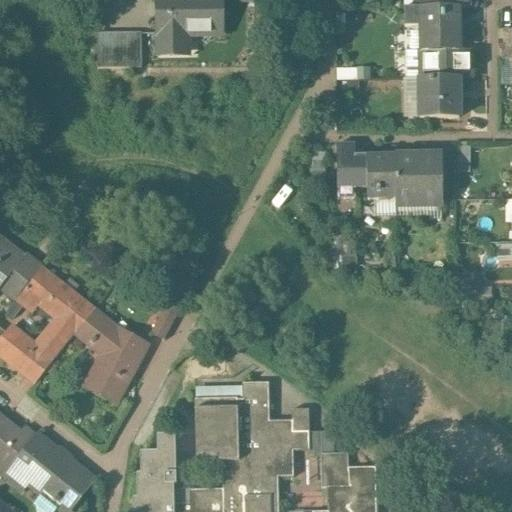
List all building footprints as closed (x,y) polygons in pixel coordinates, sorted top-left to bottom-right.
[(221,0),(156,0),(157,36),(159,36),(159,57),(183,57),(183,36),(222,35),(221,0)] [(415,0),(416,9),(457,9),(467,9),(466,0),(415,0)] [(416,9),(404,10),(404,28),(421,28),(421,9),(416,9)] [(457,9),(421,9),(421,28),(422,53),(454,53),(458,52),(457,9)] [(511,30),(497,31),(498,60),(511,60),(511,30)] [(141,34),(97,35),(97,70),(141,70),(141,34)] [(454,53),(422,53),(422,81),(459,81),(470,81),(470,60),(454,61),(454,53)] [(422,81),(419,82),(419,120),(459,120),(459,81),(422,81)] [(354,146),(336,146),(337,201),(355,200),(355,190),(367,190),(366,158),(355,158),(354,146)] [(394,157),(366,158),(367,190),(367,202),(374,202),(395,202),(394,157)] [(439,157),(394,157),(395,202),(395,205),(441,204),(439,157)] [(395,205),(395,202),(374,202),(374,218),(395,218),(395,205)] [(0,240),(0,286),(3,283),(19,296),(40,269),(25,257),(23,259),(0,240)] [(357,262),(338,262),(338,274),(357,274),(357,262)] [(35,347),(11,328),(0,341),(0,358),(35,386),(74,336),(91,315),(93,312),(40,269),(19,296),(15,301),(24,307),(26,304),(35,311),(39,306),(56,319),(35,347)] [(167,304),(150,336),(163,343),(179,312),(167,304)] [(116,333),(91,315),(74,336),(101,357),(85,389),(116,405),(146,348),(116,333)] [(309,452),(309,434),(309,433),(293,434),(292,422),(291,422),(269,422),(268,384),(242,385),(242,401),(237,401),(237,399),(194,400),(196,464),(221,464),(222,491),(173,492),(173,511),(376,511),(375,468),(348,469),(346,469),(346,476),(326,477),(326,490),(326,511),(278,511),(278,480),(294,479),(293,453),(309,452)] [(309,433),(308,411),(291,411),(291,422),(292,422),(293,434),(309,433)] [(0,460),(19,434),(0,418),(0,460)] [(19,434),(0,460),(0,475),(3,478),(35,437),(24,429),(19,434)] [(333,433),(309,434),(309,452),(309,457),(320,456),(333,456),(333,433)] [(92,482),(35,437),(3,478),(19,491),(27,482),(60,509),(62,510),(65,510),(69,510),(71,508),(72,507),(74,505),(74,503),(75,502),(75,500),(74,496),(86,481),(91,484),(92,482)] [(157,454),(140,454),(140,476),(136,476),(137,500),(133,500),(130,511),(173,511),(173,492),(173,487),(176,487),(175,437),(156,437),(157,454)] [(333,456),(320,456),(321,490),(326,490),(326,477),(346,476),(346,469),(348,469),(347,455),(333,456)] [(13,511),(0,501),(0,511),(13,511)]
